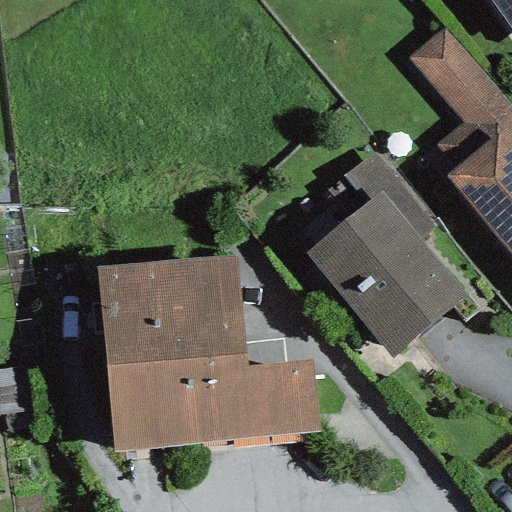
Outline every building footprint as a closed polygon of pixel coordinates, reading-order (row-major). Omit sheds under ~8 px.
[(511,0),(488,0),(511,32),(511,0)] [(511,111),(441,28),(405,58),(462,125),(437,146),(455,168),(446,176),(511,256),(511,111)] [(384,191),(421,238),(435,227),(374,151),(342,177),(353,191),(358,187),(370,202),(384,191)] [(305,254),(390,359),(468,296),(421,238),(384,191),(370,202),(305,254)] [(95,269),(113,452),(319,432),(312,361),(245,367),(235,255),(95,269)] [(23,368),(0,370),(0,414),(29,410),(23,368)]
